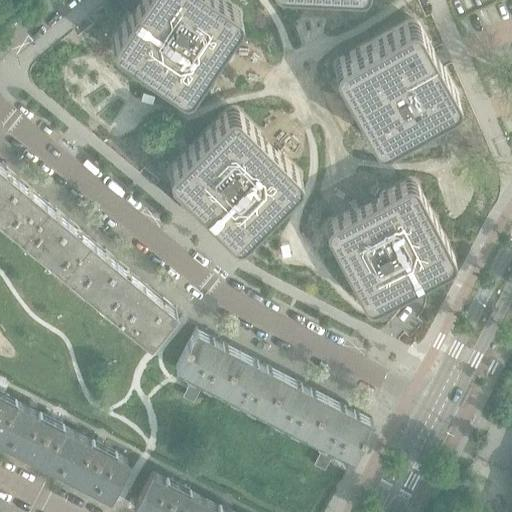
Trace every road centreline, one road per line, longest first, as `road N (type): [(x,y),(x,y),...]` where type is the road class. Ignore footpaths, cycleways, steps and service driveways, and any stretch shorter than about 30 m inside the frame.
road 1 (residential): [(438,404),(208,288),(0,112)]
road 2 (tertiary): [(511,243),(446,366),(438,404)]
road 3 (tertiary): [(438,404),(468,373),(511,288)]
road 4 (tertiary): [(380,511),(438,404)]
